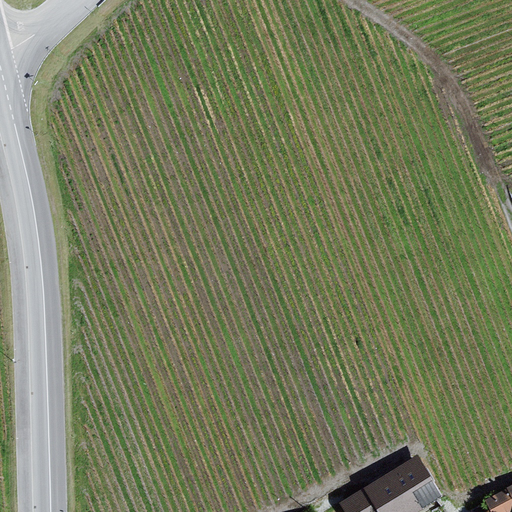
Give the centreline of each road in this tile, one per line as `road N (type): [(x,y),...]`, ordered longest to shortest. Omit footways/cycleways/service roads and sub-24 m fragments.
road 1 (tertiary): [(38,511),(26,274),(0,92)]
road 2 (track): [(511,228),(453,87),(407,39),(343,0)]
